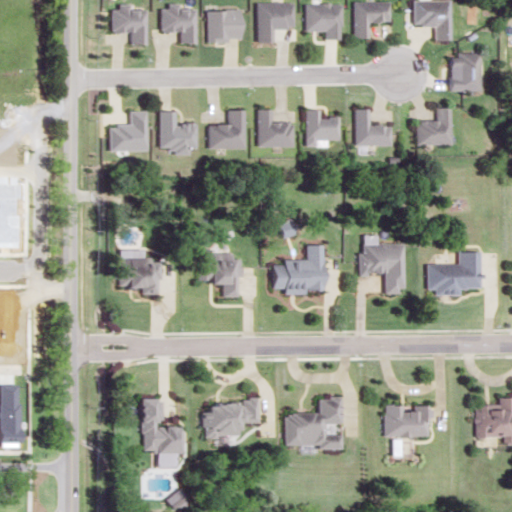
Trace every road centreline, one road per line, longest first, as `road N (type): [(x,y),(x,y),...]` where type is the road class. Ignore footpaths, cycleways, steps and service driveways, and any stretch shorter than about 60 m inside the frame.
road 1 (secondary): [(70,511),(68,0)]
road 2 (residential): [(74,341),(511,339)]
road 3 (residential): [(69,77),(402,72)]
